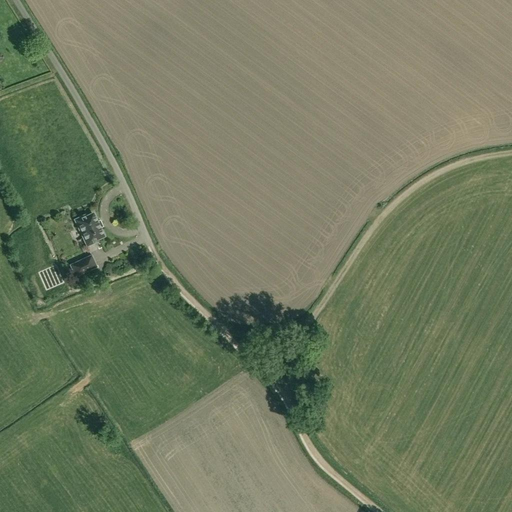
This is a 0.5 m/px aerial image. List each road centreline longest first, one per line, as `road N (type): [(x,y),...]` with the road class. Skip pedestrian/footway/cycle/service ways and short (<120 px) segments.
road 1 (track): [(284,403),(306,324),(363,238),(430,179),(462,161),(511,150)]
road 2 (track): [(383,511),(314,450),(269,374),(178,284),(149,242)]
road 3 (unclassified): [(149,242),(115,161),(16,0)]
